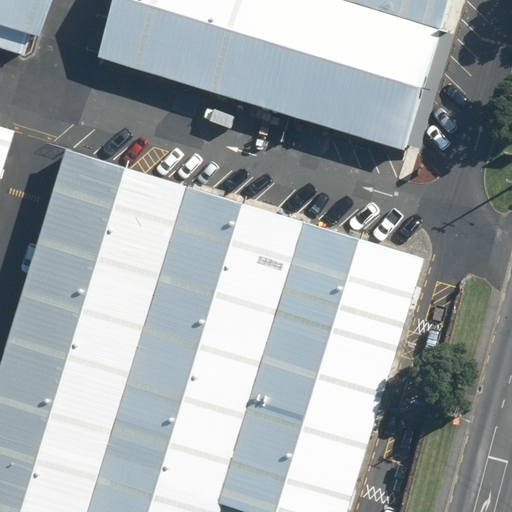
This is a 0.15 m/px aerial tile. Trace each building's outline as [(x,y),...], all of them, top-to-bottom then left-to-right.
[(0,0),(0,29),(34,40),(45,0),(0,0)] [(410,154),(448,32),(345,0),(120,0),(103,59),(410,154)] [(457,0),(345,0),(448,32),(457,0)] [(0,167),(11,132),(0,129),(0,167)] [(71,151),(0,382),(0,511),(93,511),(192,187),(71,151)] [(307,222),(192,187),(93,511),(226,511),(229,504),(224,503),(307,222)] [(352,511),(429,259),(307,222),(224,503),(229,504),(253,511),(352,511)]
